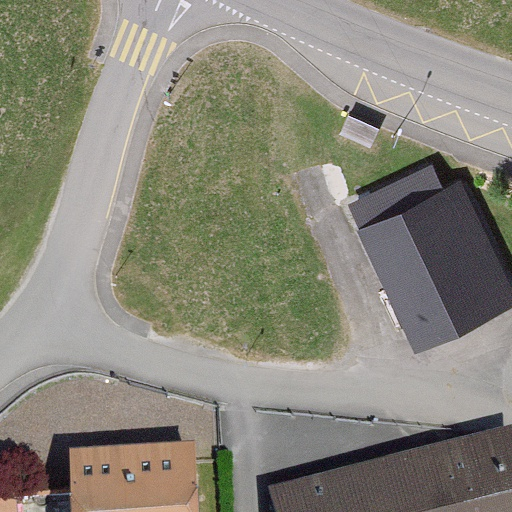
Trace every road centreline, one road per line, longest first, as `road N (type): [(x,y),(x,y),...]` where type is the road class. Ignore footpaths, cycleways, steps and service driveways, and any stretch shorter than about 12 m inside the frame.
road 1 (residential): [(56,316),(127,351),(247,381),(447,401),(511,427)]
road 2 (residential): [(56,316),(116,97),(161,0)]
road 3 (tertiary): [(279,0),(511,90)]
